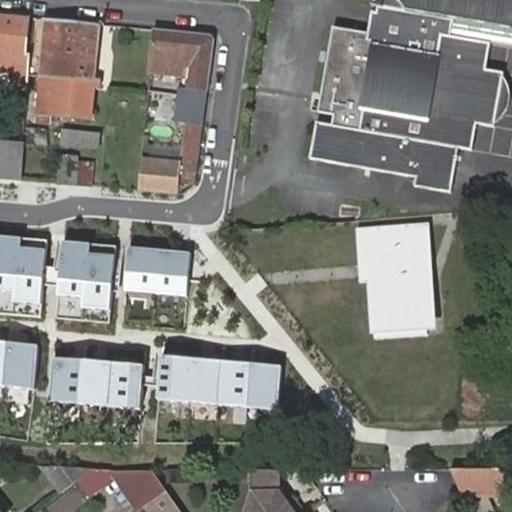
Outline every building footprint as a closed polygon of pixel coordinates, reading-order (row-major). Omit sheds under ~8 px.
[(459,152),(470,153),(476,109),(485,45),(450,40),(453,23),(487,29),(490,0),(374,0),(368,36),(334,30),(319,115),(323,116),(333,117),(331,128),(321,126),(317,125),(311,162),(416,181),(414,188),(452,195),(459,152)] [(511,0),(490,0),(487,29),(511,33),(511,0)] [(0,16),(0,72),(13,74),(12,91),(26,93),(28,77),(28,68),(21,67),(27,19),(0,16)] [(43,21),(38,78),(93,85),(93,81),(98,26),(43,21)] [(450,40),(485,45),(487,29),(453,23),(450,40)] [(511,33),(487,29),(485,45),(490,46),(511,49),(511,33)] [(211,38),(153,32),(150,64),(157,65),(172,66),(172,75),(189,77),(187,89),(207,90),(214,44),(211,38)] [(485,45),(476,109),(498,112),(504,80),(505,74),(486,71),(490,46),(485,45)] [(93,85),(38,78),(34,125),(50,127),(51,118),(89,121),(93,85)] [(498,112),(508,114),(511,106),(511,101),(511,96),(510,91),(508,85),(504,80),(498,112)] [(197,161),(206,98),(176,94),(172,120),(193,122),(188,160),(197,161)] [(476,109),(470,153),(474,153),(478,127),(495,129),(496,124),(498,112),(476,109)] [(498,112),(496,124),(499,122),(504,120),(508,114),(498,112)] [(323,116),(321,126),(331,128),(333,117),(323,116)] [(46,133),(23,131),(22,146),(46,149),(46,133)] [(97,136),(61,131),(60,147),(96,150),(97,136)] [(0,180),(19,182),(22,146),(0,144),(0,180)] [(59,160),(58,185),(74,187),(76,162),(59,160)] [(181,164),(141,161),(138,192),(178,196),(181,164)] [(76,162),(74,187),(91,188),(93,163),(76,162)] [(438,329),(430,225),(358,230),(362,283),(369,282),(373,334),(438,329)] [(51,241),(0,236),(0,313),(45,317),(51,241)] [(118,246),(66,240),(58,316),(110,321),(118,246)] [(193,253),(130,248),(126,289),(190,294),(193,253)] [(40,346),(0,342),(0,387),(35,391),(40,346)] [(283,367),(164,357),(160,399),(279,410),(283,367)] [(146,366),(54,358),(51,402),(143,410),(146,366)] [(61,466),(38,464),(63,493),(95,468),(61,466)] [(153,473),(122,469),(150,506),(168,495),(153,473)] [(279,471),(253,471),(253,491),(245,511),(303,511),(296,500),(289,505),(279,490),(279,471)] [(506,471),(452,471),(464,495),(506,496),(506,471)] [(0,511),(15,511),(16,511),(0,493),(0,511)] [(150,506),(148,508),(150,511),(180,511),(168,495),(150,506)]
